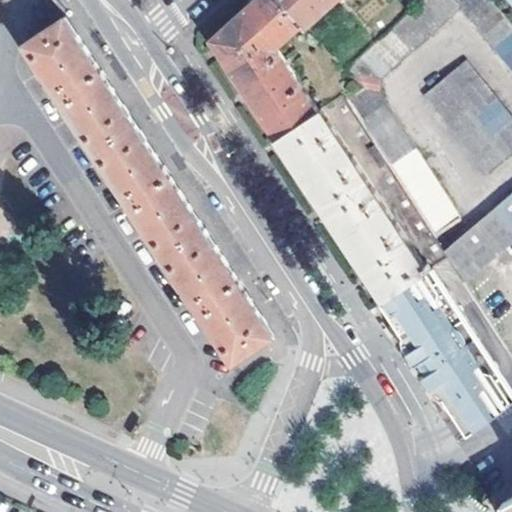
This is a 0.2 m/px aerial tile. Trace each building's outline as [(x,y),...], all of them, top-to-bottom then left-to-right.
[(259,0),(217,37),(282,136),(321,110),(280,46),(304,23),(283,0),(259,0)] [(283,0),(304,23),(308,27),(337,0),(283,0)] [(461,9),(511,71),(511,21),(494,0),(424,0),(407,15),(342,72),(335,79),(379,147),(390,165),(433,232),(457,215),(380,93),(380,82),(461,9)] [(233,360),(273,331),(67,16),(26,42),(53,87),(44,93),(52,104),(61,97),(130,203),(120,210),(128,220),(138,214),(192,297),(181,303),(188,314),(199,308),(233,360)] [(425,91),(486,172),(511,150),(511,117),(469,59),(425,91)] [(282,136),(388,297),(431,269),(324,109),(321,110),(282,136)] [(372,152),(382,169),(390,165),(379,147),(372,152)] [(511,194),(496,208),(511,226),(511,194)] [(445,250),(465,280),(507,244),(511,239),(511,226),(496,208),(445,250)] [(442,386),(471,429),(511,399),(511,379),(437,265),(431,269),(388,297),(384,300),(400,324),(428,365),(442,386)] [(511,511),(511,495),(500,503),(505,511),(511,511)]
